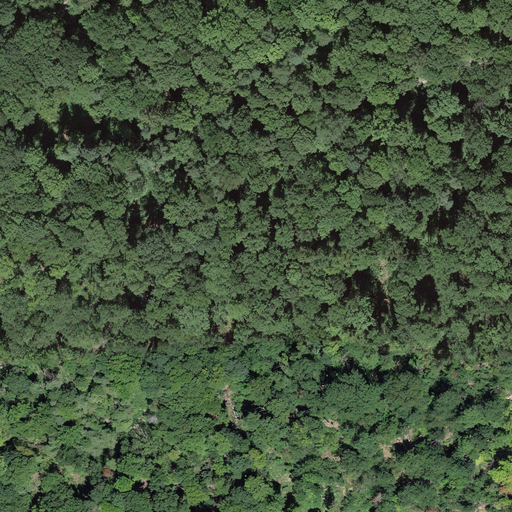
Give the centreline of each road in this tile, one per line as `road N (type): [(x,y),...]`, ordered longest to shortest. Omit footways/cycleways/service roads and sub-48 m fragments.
road 1 (track): [(0,137),(35,158),(215,177),(388,228),(511,207)]
road 2 (track): [(71,10),(197,94),(303,94),(392,81),(511,30)]
